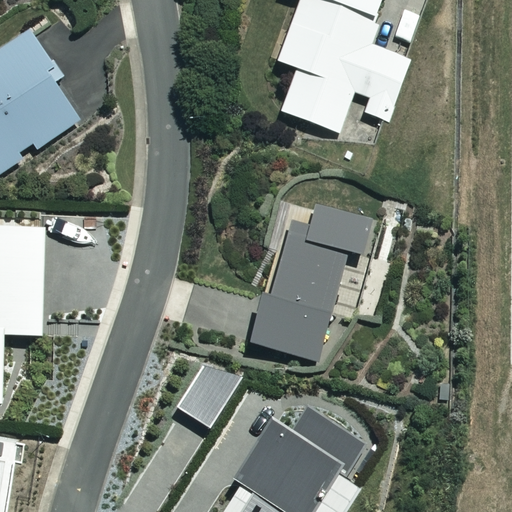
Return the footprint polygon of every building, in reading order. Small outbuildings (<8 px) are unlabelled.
[(303,0),(281,63),(299,69),(284,114),(341,134),(355,94),(371,100),(366,116),(388,124),(410,61),(369,47),(385,0),(303,0)] [(70,39),(52,15),(0,53),(0,176),(37,149),(39,152),(82,119),(55,82),(65,75),(49,54),(70,39)] [(312,232),(293,227),(274,295),(267,293),(253,345),(319,363),(332,315),(344,319),(355,277),(344,273),(349,253),(366,258),(376,223),(319,208),(312,232)] [(48,228),(0,226),(0,404),(5,405),(7,336),(46,337),(48,228)] [(244,376),(201,365),(174,405),(209,428),(244,376)] [(251,483),(231,511),(321,511),(369,439),(307,399),(289,425),(269,412),(231,471),(251,483)]
